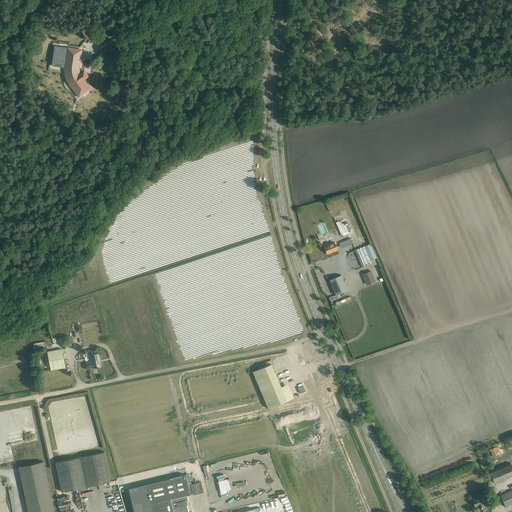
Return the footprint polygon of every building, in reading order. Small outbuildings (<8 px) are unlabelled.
[(34,0),(30,15),(69,28),(66,35),(63,48),(61,68),(63,88),(78,124),(117,103),(113,93),(118,92),(117,90),(112,92),(107,83),(115,78),(112,73),(110,65),(112,55),(119,34),(112,31),(122,0),(34,0)] [(73,134),(74,129),(60,125),(58,130),(73,134)] [(343,220),(336,222),(340,236),(347,234),(343,220)] [(334,242),(324,247),(327,254),(331,252),(331,251),(337,248),(334,242)] [(365,247),(355,251),(362,267),(371,263),(370,261),(377,258),(371,244),(365,247)] [(376,282),(371,271),(362,275),(367,286),(376,282)] [(347,290),(341,275),(330,280),(336,295),(347,290)] [(301,367),(313,363),(307,347),(295,352),(301,367)] [(65,367),(64,362),(62,349),(48,352),(51,370),(65,367)] [(101,366),(100,362),(98,353),(91,355),(92,361),(86,362),(87,369),(93,367),(93,368),(101,366)] [(269,408),(287,401),(294,398),(288,384),(281,386),(272,364),(253,371),(255,376),(269,408)] [(304,381),(307,390),(326,383),(321,370),(314,373),(315,376),(304,381)] [(313,419),(290,426),(293,437),(317,430),(313,419)] [(62,492),(111,481),(105,452),(56,462),(62,492)] [(493,466),(489,468),(495,483),(500,481),(500,483),(506,480),(506,478),(511,475),(511,465),(509,459),(502,462),(502,463),(493,466)] [(19,467),(20,472),(28,511),(54,511),(43,461),(19,467)] [(186,474),(129,488),(134,511),(188,511),(186,501),(188,501),(187,495),(191,494),(186,474)] [(227,479),(218,481),(221,492),(229,490),(229,488),(230,488),(228,481),(227,481),(227,479)] [(203,491),(200,481),(190,484),(193,494),(203,491)] [(511,490),(501,495),(505,507),(511,504),(511,490)] [(483,495),(472,499),(474,504),(476,504),(479,511),(480,511),(487,510),(484,501),(485,501),(483,495)]
